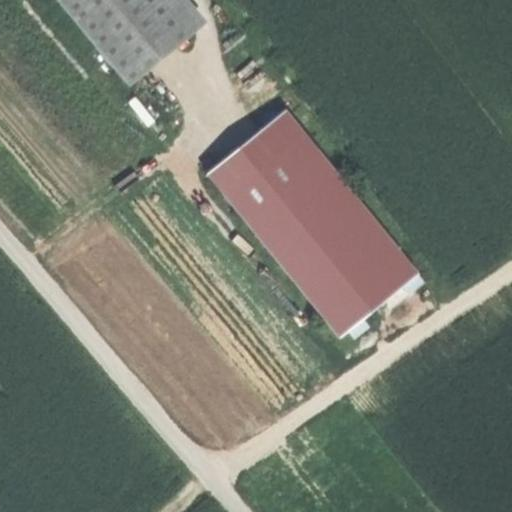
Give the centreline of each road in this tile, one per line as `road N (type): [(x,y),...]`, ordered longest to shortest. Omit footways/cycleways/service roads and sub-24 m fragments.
road 1 (track): [(511,273),(208,476),(174,511)]
road 2 (unknown): [(194,0),(215,83),(205,166)]
